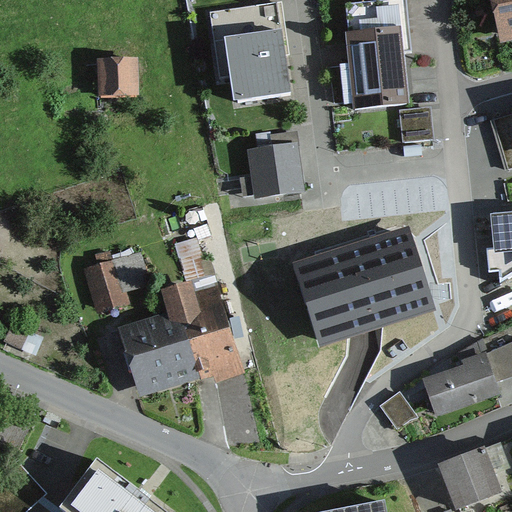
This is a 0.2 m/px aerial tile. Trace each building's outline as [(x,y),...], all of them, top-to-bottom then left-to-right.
[(406,0),(377,0),(343,3),(354,109),(409,104),(404,52),(411,51),(406,0)] [(511,0),(489,0),(499,54),(511,52),(511,0)] [(279,10),(215,18),(227,110),(291,102),(279,10)] [(137,66),(99,66),(99,107),(137,107),(137,66)] [(431,107),(400,110),(403,142),(435,139),(431,107)] [(511,115),(494,121),(510,173),(511,171),(511,115)] [(294,150),(251,156),(258,203),(301,196),(294,150)] [(511,219),(490,222),(495,260),(511,257),(511,219)] [(296,264),(321,343),(432,308),(407,229),(296,264)] [(114,269),(88,277),(101,319),(128,310),(114,269)] [(167,318),(118,333),(139,401),(195,384),(241,370),(216,288),(163,304),(167,318)] [(468,363),(420,382),(438,426),(511,396),(490,342),(464,353),(468,363)] [(399,428),(420,415),(404,390),(384,403),(399,428)] [(488,451),(438,469),(454,511),(460,511),(505,496),(488,451)] [(160,511),(141,498),(93,461),(56,510),(59,511),(160,511)]
